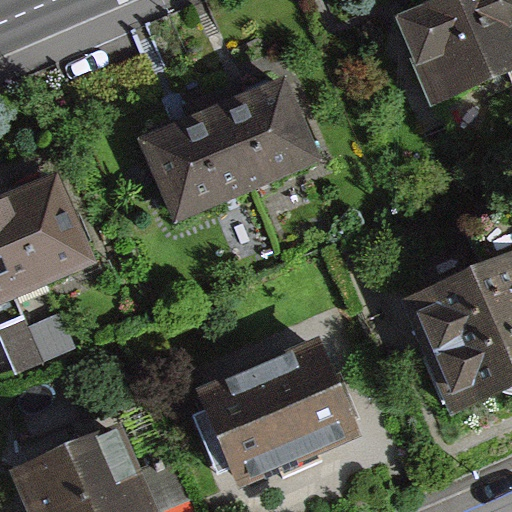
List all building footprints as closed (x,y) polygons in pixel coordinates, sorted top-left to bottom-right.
[(419,107),(511,72),(511,0),(449,0),(388,23),(419,107)] [(283,85),(211,117),(248,198),(320,166),(283,85)] [(211,117),(135,152),(171,232),(248,198),(211,117)] [(48,188),(0,209),(0,272),(13,301),(84,269),(48,188)] [(511,387),(511,257),(395,301),(438,415),(511,387)] [(0,272),(0,306),(13,301),(0,272)] [(6,326),(16,360),(48,350),(38,316),(6,326)] [(233,489),(346,444),(308,350),(195,396),(233,489)] [(140,511),(112,438),(5,479),(17,511),(140,511)]
